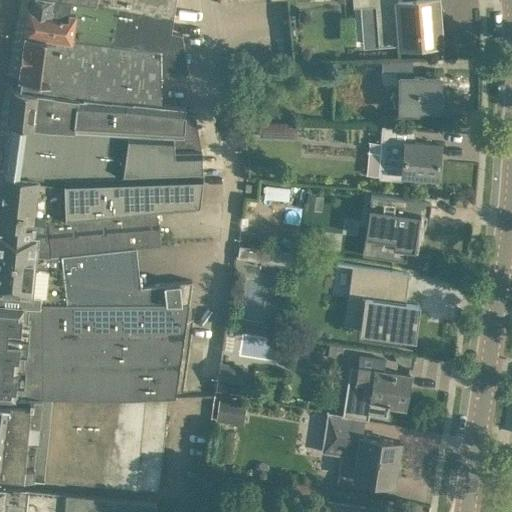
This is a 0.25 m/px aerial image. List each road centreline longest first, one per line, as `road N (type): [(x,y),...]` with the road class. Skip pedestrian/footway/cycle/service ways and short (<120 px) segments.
road 1 (residential): [(208,0),(233,145),(205,391)]
road 2 (tertiary): [(465,511),(511,187)]
